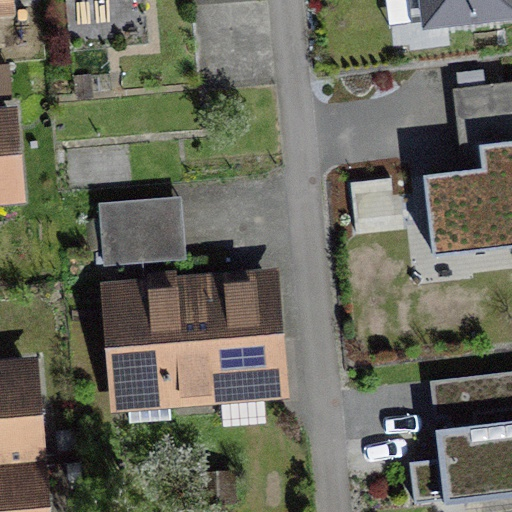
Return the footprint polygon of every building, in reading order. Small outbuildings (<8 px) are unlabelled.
[(511,15),(511,0),(421,0),(423,22),(511,15)] [(0,67),(0,116),(18,115),(15,66),(0,67)] [(511,84),(455,91),(463,171),(421,176),(429,252),(511,243),(511,84)] [(0,116),(0,207),(24,205),(18,115),(0,116)] [(178,203),(96,209),(100,272),(182,266),(178,203)] [(271,279),(101,296),(113,421),(283,405),(271,279)] [(0,362),(0,462),(42,459),(34,360),(0,362)] [(511,375),(431,383),(435,426),(511,419),(511,375)] [(511,499),(511,419),(435,426),(442,506),(511,499)] [(0,511),(46,511),(42,459),(0,462),(0,511)]
